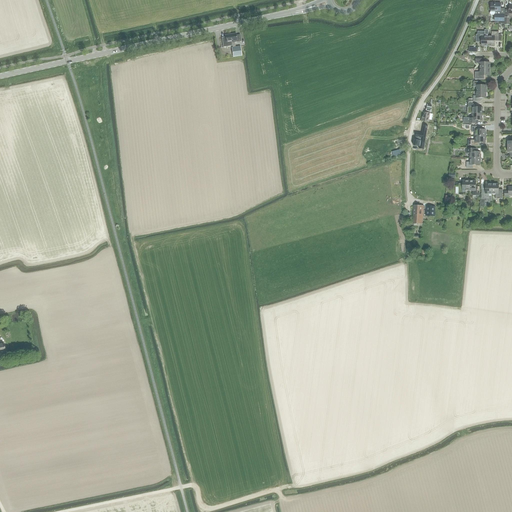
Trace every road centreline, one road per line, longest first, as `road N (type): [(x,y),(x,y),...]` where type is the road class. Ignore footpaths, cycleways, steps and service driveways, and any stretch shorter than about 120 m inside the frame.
road 1 (tertiary): [(0,76),(282,14)]
road 2 (residential): [(408,200),(414,117),(477,0)]
road 3 (track): [(61,511),(192,485)]
road 4 (residential): [(511,175),(495,175),(497,83),(511,67)]
road 5 (track): [(283,511),(276,491),(203,511),(192,485)]
